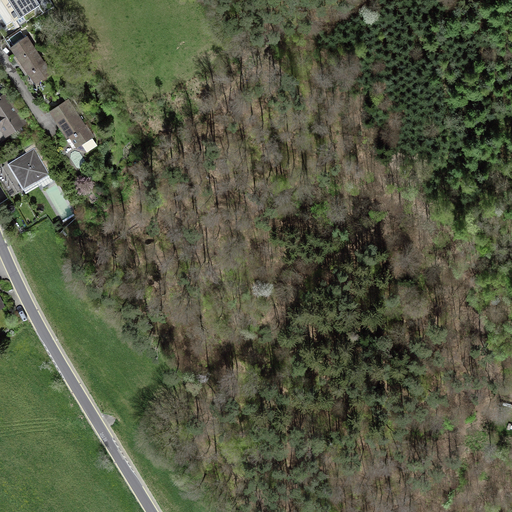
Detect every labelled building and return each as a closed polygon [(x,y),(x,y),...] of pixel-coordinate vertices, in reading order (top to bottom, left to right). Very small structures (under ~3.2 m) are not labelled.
[(4,0),(0,0),(0,11),(9,6),(4,0)] [(0,24),(0,31),(5,39),(20,30),(12,17),(0,24)] [(20,30),(5,39),(34,87),(44,80),(49,74),(20,30)] [(0,130),(5,138),(24,126),(5,95),(0,98),(0,130)] [(65,102),(48,115),(73,151),(91,138),(65,102)] [(8,166),(24,192),(52,175),(36,150),(8,166)]
